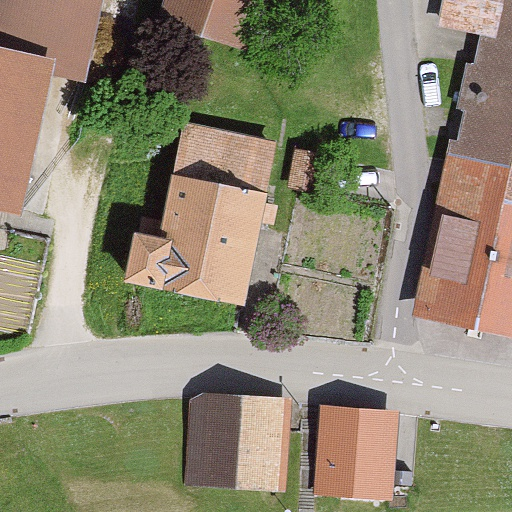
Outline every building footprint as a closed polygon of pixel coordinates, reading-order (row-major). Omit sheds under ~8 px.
[(162,0),(158,10),(246,42),(261,0),(162,0)] [(478,41),(416,329),(511,349),(511,0),(447,0),(440,33),(478,41)] [(0,227),(26,233),(59,79),(0,66),(0,227)] [(138,249),(128,296),(244,320),(279,151),(189,132),(164,255),(138,249)] [(291,415),(191,409),(186,493),(286,499),(291,415)] [(395,423),(325,417),(319,500),(389,506),(395,423)]
